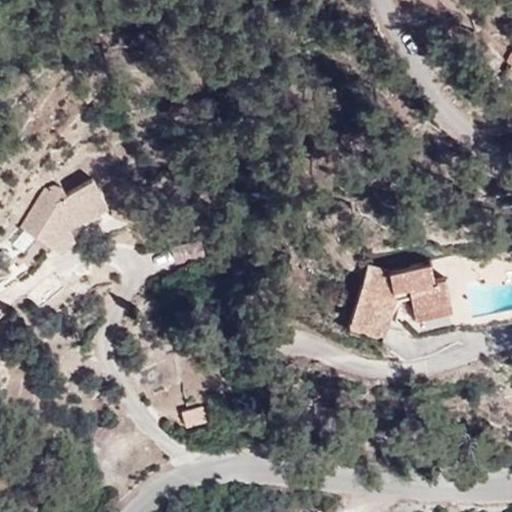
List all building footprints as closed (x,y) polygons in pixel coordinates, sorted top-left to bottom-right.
[(26,157),(21,166),(20,175),(13,184),(8,186),(1,198),(30,216),(48,199),(47,195),(86,172),(69,146),(46,162),(41,155),(26,157)] [(20,175),(21,166),(8,186),(13,184),(20,175)] [(54,208),(48,199),(30,216),(41,222),(54,208)] [(360,253),(350,297),(381,322),(389,287),(406,282),(411,294),(447,283),(440,260),(428,262),(422,245),(382,258),(360,253)] [(450,290),(447,283),(411,294),(413,302),(450,290)] [(381,322),(350,297),(345,321),(380,328),(381,322)]
